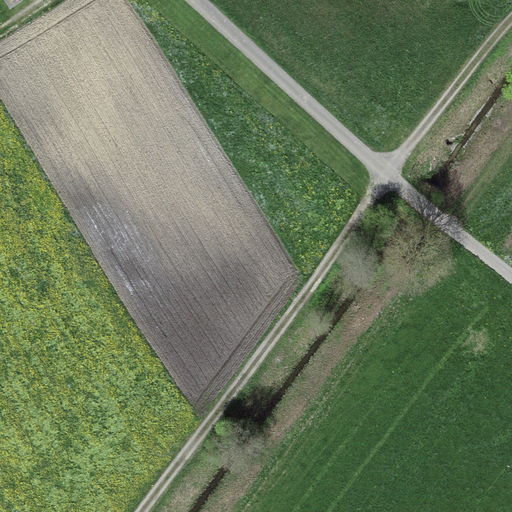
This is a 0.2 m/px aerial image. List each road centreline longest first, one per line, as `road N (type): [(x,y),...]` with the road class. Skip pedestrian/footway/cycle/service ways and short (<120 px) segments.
road 1 (track): [(144,511),(385,173),(511,21)]
road 2 (unclassified): [(385,173),(192,0)]
road 3 (residential): [(385,173),(511,274)]
